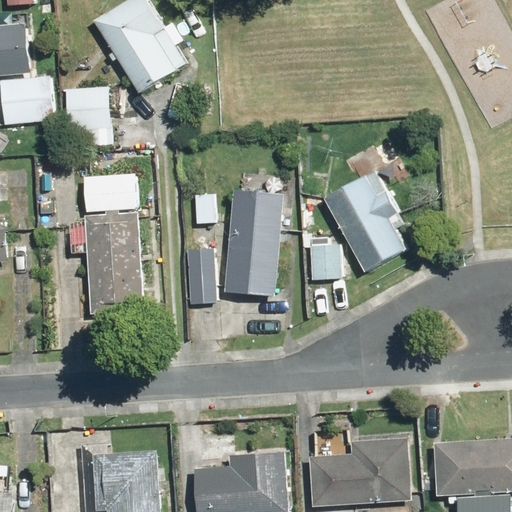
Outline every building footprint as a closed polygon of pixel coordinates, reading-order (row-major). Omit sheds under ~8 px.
[(36,0),(2,0),(3,8),(37,7),(36,0)] [(151,0),(128,0),(96,20),(141,93),(190,63),(151,0)] [(0,75),(33,72),(28,22),(0,24),(0,75)] [(56,124),(52,74),(36,75),(3,77),(7,128),(56,124)] [(112,91),(67,90),(66,145),(110,147),(112,91)] [(378,169),(326,197),(366,271),(409,249),(392,219),(402,213),(378,169)] [(286,192),(235,188),(226,291),(278,295),(286,192)] [(139,214),(88,217),(94,313),(145,310),(139,214)] [(9,228),(0,228),(0,261),(11,261),(9,228)] [(221,248),(191,248),(191,308),(221,308),(221,248)] [(354,453),(312,456),(315,507),(415,500),(411,437),(353,441),(354,453)] [(511,437),(436,442),(439,496),(511,492),(511,437)] [(161,511),(158,449),(93,453),(97,511),(110,510),(110,511),(161,511)] [(197,468),(199,511),(292,511),(289,450),(230,453),(231,466),(197,468)] [(511,511),(511,494),(460,497),(461,511),(511,511)]
